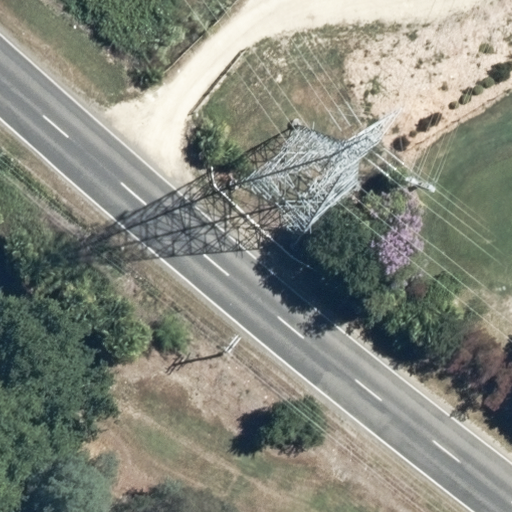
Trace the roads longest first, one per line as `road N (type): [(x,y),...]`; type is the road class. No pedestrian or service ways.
road 1 (unclassified): [(0,85),(384,413),(511,509)]
road 2 (track): [(95,167),(180,100),(269,0)]
